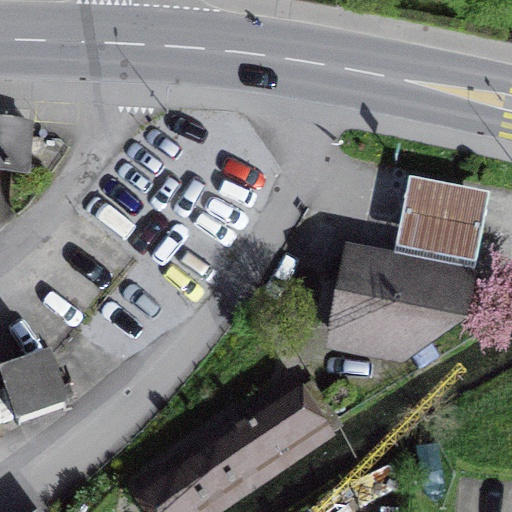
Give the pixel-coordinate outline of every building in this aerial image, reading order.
[(28,134),(0,133),(0,169),(11,170),(27,147),(28,134)] [(487,196),(409,180),(402,214),(395,250),(474,265),(481,229),(487,196)] [(457,307),(462,284),(354,263),(337,342),(385,350),(386,341),(399,343),(457,307)] [(51,354),(0,372),(0,377),(17,422),(69,403),(51,354)] [(205,511),(337,426),(304,375),(135,485),(151,511),(205,511)]
